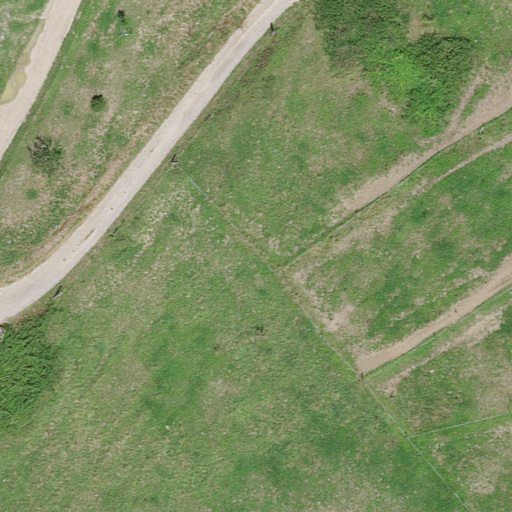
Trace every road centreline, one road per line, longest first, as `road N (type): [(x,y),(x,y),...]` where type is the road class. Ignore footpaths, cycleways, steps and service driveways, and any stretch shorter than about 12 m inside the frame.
road 1 (track): [(0,306),(32,290),(78,245),(288,0)]
road 2 (track): [(71,0),(0,127)]
